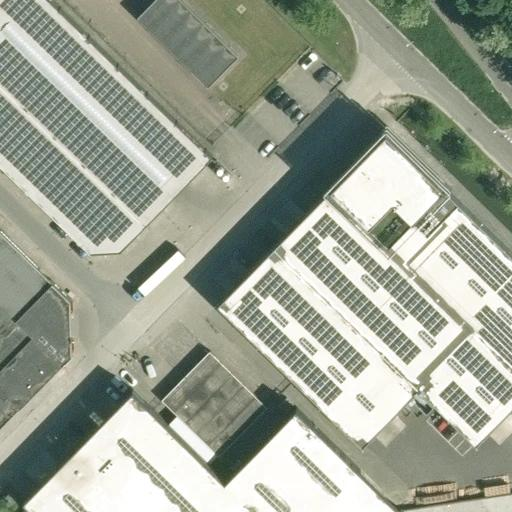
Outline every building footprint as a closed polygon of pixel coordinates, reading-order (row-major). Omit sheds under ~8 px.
[(52,0),(0,0),(0,82),(145,224),(212,155),(52,0)] [(181,0),(154,0),(154,1),(139,16),(209,85),(238,55),(181,0)] [(0,82),(0,162),(92,251),(121,249),(145,224),(0,82)] [(511,251),(402,144),(387,129),(275,244),(435,401),(477,442),(511,405),(511,251)] [(0,427),(69,357),(70,299),(0,230),(0,427)] [(427,409),(435,401),(275,244),(218,302),(363,443),(412,394),(427,409)] [(210,351),(162,400),(219,456),(267,407),(210,351)] [(297,407),(225,479),(133,388),(24,500),(35,511),(366,511),(360,469),(297,407)] [(10,493),(2,501),(9,507),(16,499),(10,493)]
